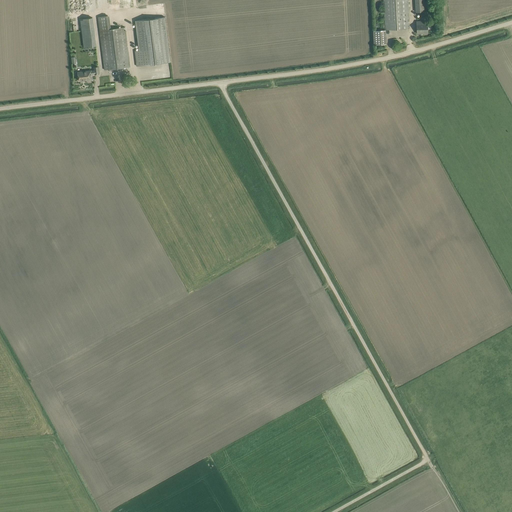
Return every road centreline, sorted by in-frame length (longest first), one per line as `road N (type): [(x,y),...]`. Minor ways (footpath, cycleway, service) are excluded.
road 1 (track): [(220,82),(427,459),(334,511)]
road 2 (unclassified): [(0,109),(322,69),(511,22)]
